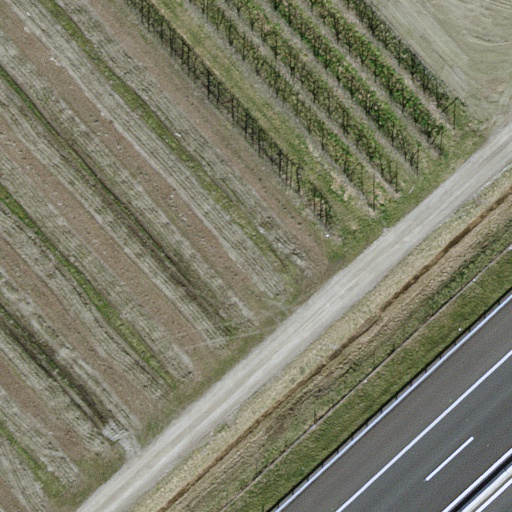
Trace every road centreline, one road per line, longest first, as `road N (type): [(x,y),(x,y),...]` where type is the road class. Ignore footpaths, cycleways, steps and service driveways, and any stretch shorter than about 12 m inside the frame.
road 1 (track): [(511,139),(103,511)]
road 2 (motorway): [(511,399),(389,511)]
